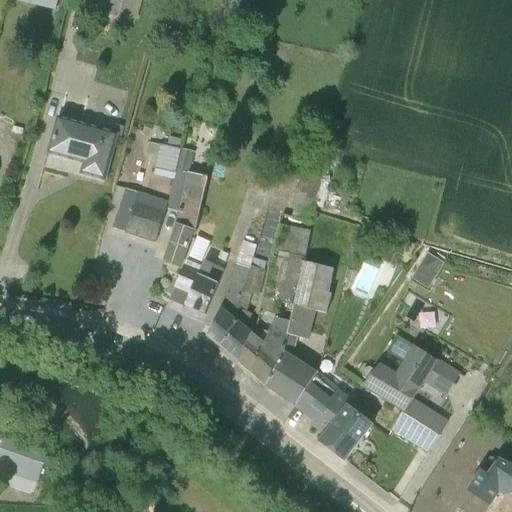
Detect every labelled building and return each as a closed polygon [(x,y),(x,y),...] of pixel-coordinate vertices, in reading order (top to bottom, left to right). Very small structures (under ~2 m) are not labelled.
[(8,0),(55,11),(57,0),(8,0)] [(92,0),(90,10),(136,22),(142,0),(92,0)] [(39,36),(34,59),(41,60),(40,63),(49,65),(55,40),(39,36)] [(118,134),(56,117),(46,154),(81,163),(79,175),(105,182),(118,134)] [(174,179),(181,149),(183,141),(168,137),(166,146),(159,144),(159,145),(148,143),(145,154),(156,157),(154,168),(155,168),(154,175),(174,179)] [(195,231),(208,177),(189,173),(194,153),(182,150),(181,149),(174,179),(170,202),(168,210),(178,212),(176,227),(163,261),(180,267),(184,258),(195,231)] [(301,170),(291,217),(312,222),(314,211),(322,175),(301,170)] [(166,209),(168,202),(125,188),(113,229),(154,242),(166,209)] [(294,305),(304,262),(310,232),(280,225),(260,313),(278,316),(282,304),(294,305)] [(404,241),(397,256),(408,261),(415,246),(404,241)] [(217,309),(207,336),(222,349),(238,321),(233,317),(253,257),(257,247),(243,242),(217,309)] [(356,243),(349,259),(379,271),(385,255),(356,243)] [(428,254),(412,278),(429,289),(444,265),(428,254)] [(253,334),(245,328),(252,314),(246,312),(252,293),(259,295),(265,270),(263,269),(266,261),(253,257),(233,317),(238,321),(222,349),(239,362),(253,334)] [(171,294),(169,300),(183,306),(204,316),(224,270),(204,261),(202,266),(186,260),(171,294)] [(304,262),(294,305),(294,307),(315,312),(327,315),(331,295),(329,294),(334,269),(304,262)] [(266,386),(296,406),(315,379),(319,374),(292,357),(297,339),(308,342),(315,312),(294,307),(290,323),(285,354),(266,386)] [(275,318),(264,344),(253,334),(239,362),(239,363),(266,386),(285,354),(290,323),(277,319),(275,318)] [(366,381),(362,388),(439,436),(448,421),(414,399),(423,385),(446,395),(460,372),(396,336),(386,353),(403,363),(396,374),(379,363),(374,370),(370,369),(365,369),(362,373),(366,381)] [(320,442),(344,461),(372,424),(350,407),(354,401),(337,389),(334,393),(315,379),(296,406),(314,421),(312,424),(326,434),(320,442)] [(1,438),(0,443),(0,471),(38,483),(47,454),(1,438)] [(511,493),(511,467),(492,458),(469,491),(490,506),(499,492),(504,495),(511,493)]
